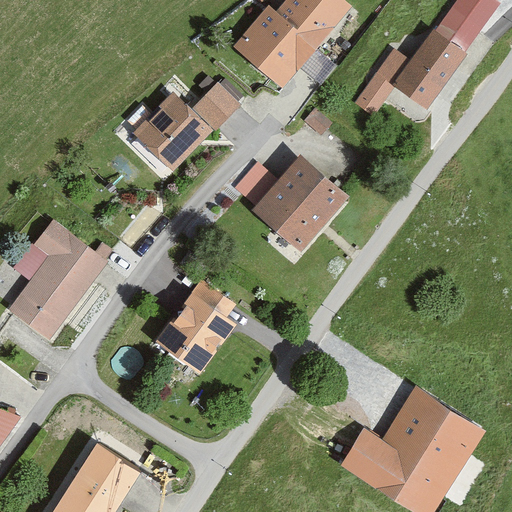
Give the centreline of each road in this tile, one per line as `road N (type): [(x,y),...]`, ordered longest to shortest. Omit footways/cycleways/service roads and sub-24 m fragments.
road 1 (residential): [(511,69),(227,465)]
road 2 (residential): [(78,366),(197,196),(260,144),(286,106)]
road 3 (residential): [(227,465),(78,366)]
road 4 (residential): [(78,366),(0,473)]
